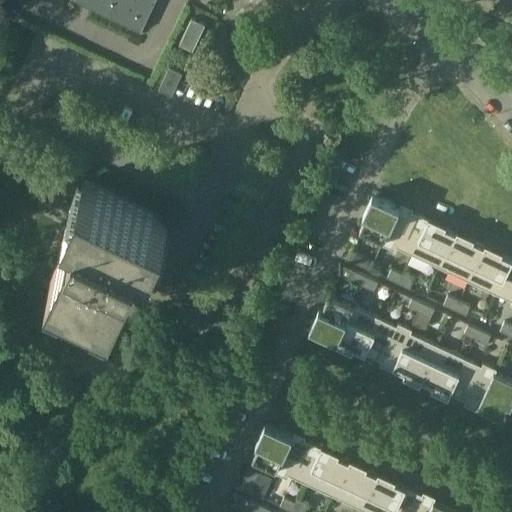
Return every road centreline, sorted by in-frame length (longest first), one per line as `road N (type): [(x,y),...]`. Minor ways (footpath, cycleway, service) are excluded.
road 1 (residential): [(451,48),(394,119),(211,511)]
road 2 (residential): [(332,0),(259,72),(153,302)]
